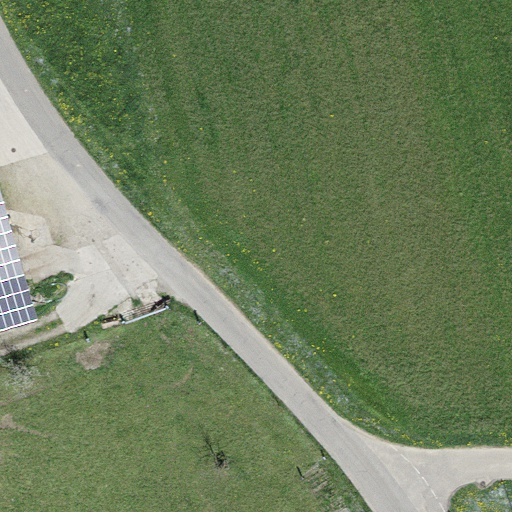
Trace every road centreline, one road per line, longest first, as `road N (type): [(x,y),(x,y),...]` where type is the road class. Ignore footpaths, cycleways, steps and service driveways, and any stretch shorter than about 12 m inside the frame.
road 1 (unclassified): [(0,49),(122,221),(401,511)]
road 2 (track): [(511,461),(359,461)]
